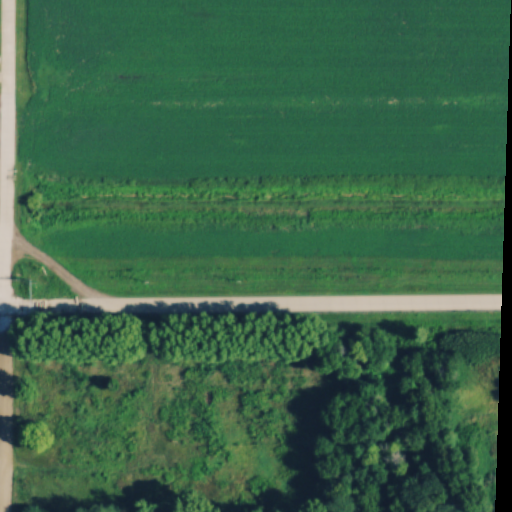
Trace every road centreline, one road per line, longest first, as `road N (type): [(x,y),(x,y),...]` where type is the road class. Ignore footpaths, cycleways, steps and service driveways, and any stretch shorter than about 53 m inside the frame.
road 1 (residential): [(31,305),(511,304)]
road 2 (residential): [(2,511),(3,305)]
